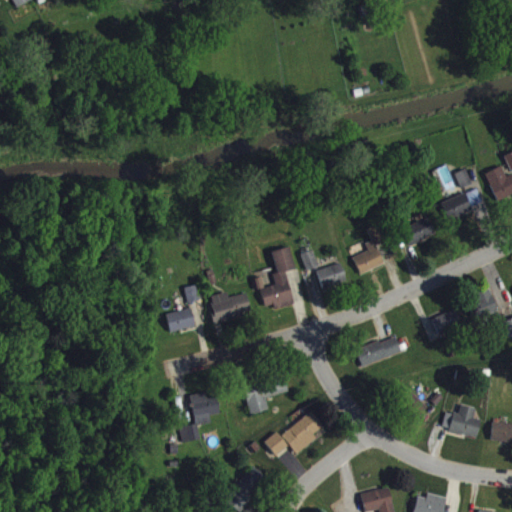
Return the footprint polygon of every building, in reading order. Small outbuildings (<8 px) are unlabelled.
[(9,0),(17,16),(32,8),(28,0),(9,0)] [(50,9),(47,0),(33,0),(37,12),(50,9)] [(511,182),(506,185),(503,175),(486,181),(496,208),(511,202),(511,182)] [(472,193),(468,178),(456,181),(460,196),(472,193)] [(483,211),(478,198),(467,202),(472,215),(483,211)] [(472,222),(467,203),(443,210),(449,229),(472,222)] [(410,254),(436,243),(429,225),(402,236),(410,254)] [(382,248),(378,235),(369,238),(374,250),(382,248)] [(354,265),(361,282),(384,274),(375,249),(366,252),(369,260),(354,265)] [(273,260),(278,282),(273,283),(276,293),(265,296),(263,286),(253,288),(256,299),(262,298),(266,319),(294,312),(287,280),(296,278),(291,256),(273,260)] [(307,278),(319,275),(314,259),(302,262),(307,278)] [(317,279),(323,298),(348,290),(342,271),(317,279)] [(189,312),(200,309),(196,294),(185,296),(189,312)] [(500,318),(488,295),(466,307),(478,329),(500,318)] [(248,302),(229,305),(228,301),(210,304),(215,331),(252,324),(248,302)] [(196,335),(192,317),(167,322),(170,340),(196,335)] [(432,328),(440,346),(463,335),(455,317),(432,328)] [(362,374),(402,363),(397,346),(357,357),(362,374)] [(251,423),(270,419),(267,406),(289,401),(285,383),(244,393),(251,423)] [(183,452),(201,449),(198,434),(212,432),(210,424),(221,422),(217,402),(208,403),(207,401),(191,403),(196,433),(181,435),(183,452)] [(478,446),(482,428),(475,426),(477,417),(461,414),(460,423),(446,420),(443,438),(478,446)] [(282,443),(296,462),(326,440),(313,421),(282,443)] [(511,431),(493,431),(492,450),(511,451),(511,431)] [(289,455),(278,440),(265,450),(277,465),(289,455)] [(268,488),(254,474),(238,491),(252,505),(268,488)] [(248,511),(252,508),(236,496),(225,511),(226,511),(248,511)] [(393,511),(389,496),(362,502),(363,511),(393,511)] [(427,507),(418,505),(416,511),(446,511),(448,507),(428,502),(427,507)]
